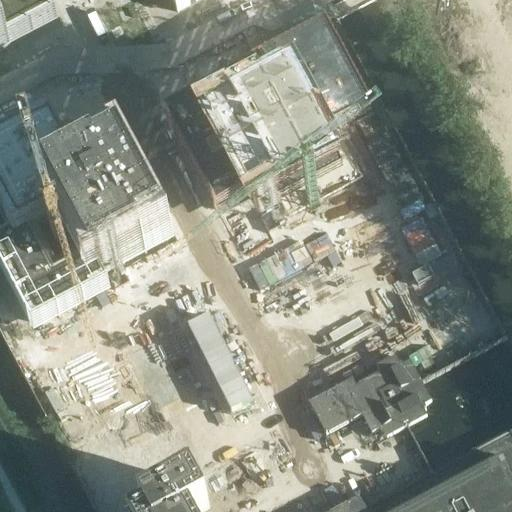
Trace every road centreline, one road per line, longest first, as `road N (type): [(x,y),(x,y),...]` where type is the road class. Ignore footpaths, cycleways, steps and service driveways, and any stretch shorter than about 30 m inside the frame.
road 1 (residential): [(111,65),(311,445)]
road 2 (tertiary): [(111,65),(192,61),(306,0)]
road 3 (tertiary): [(269,0),(186,44),(96,40)]
road 4 (tertiary): [(0,118),(111,65)]
